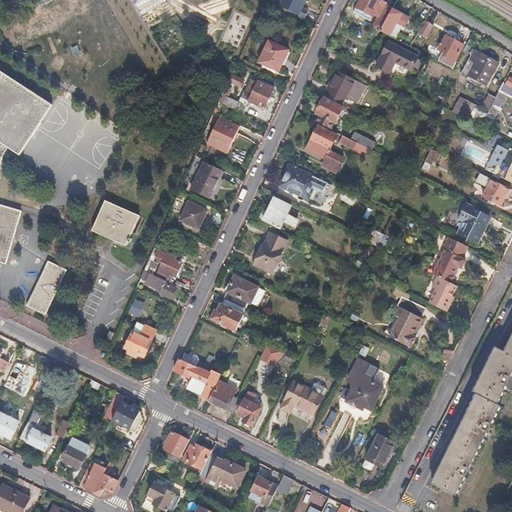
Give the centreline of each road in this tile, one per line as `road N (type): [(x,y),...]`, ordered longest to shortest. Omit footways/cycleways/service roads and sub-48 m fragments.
road 1 (residential): [(337,0),(153,399)]
road 2 (residential): [(511,258),(385,511)]
road 3 (residential): [(165,405),(379,511)]
road 4 (residential): [(0,322),(153,399)]
road 5 (residential): [(107,511),(0,457)]
